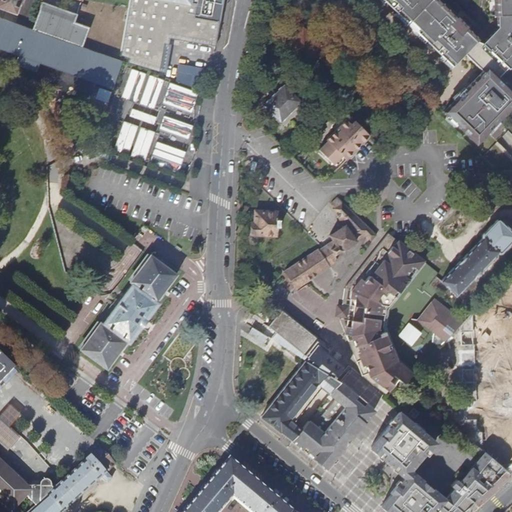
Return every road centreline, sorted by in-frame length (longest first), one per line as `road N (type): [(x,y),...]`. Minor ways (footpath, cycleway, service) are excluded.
road 1 (tertiary): [(244,0),(220,163),(215,267),(226,349),(218,395)]
road 2 (tertiary): [(354,511),(218,395)]
road 3 (tertiary): [(205,426),(308,511)]
